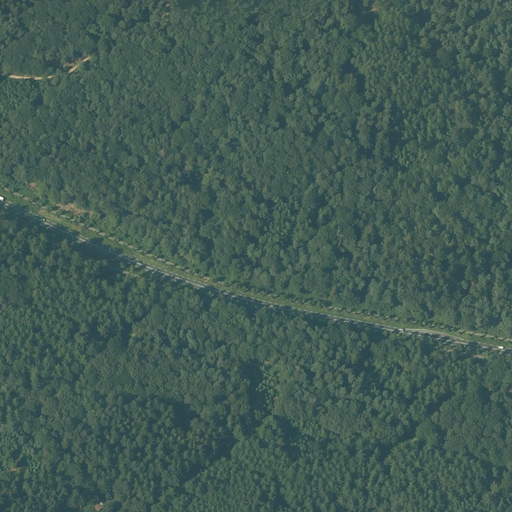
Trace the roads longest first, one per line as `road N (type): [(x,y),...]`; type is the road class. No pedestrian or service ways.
road 1 (primary): [(511,352),(235,297),(0,201)]
road 2 (track): [(511,359),(327,511)]
road 3 (track): [(29,418),(206,278)]
road 4 (track): [(106,511),(29,418)]
